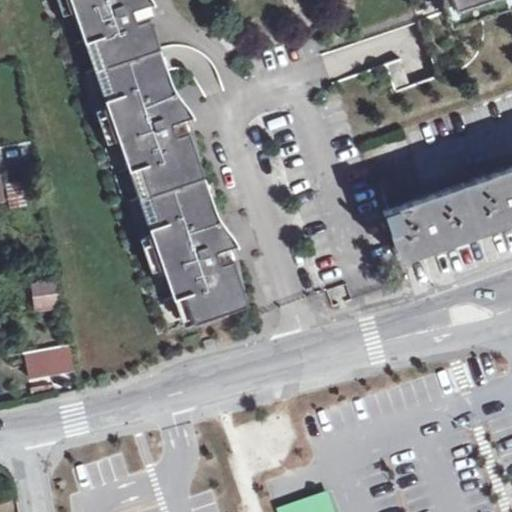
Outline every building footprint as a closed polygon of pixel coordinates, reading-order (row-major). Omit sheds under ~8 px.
[(47,0),(163,333),(254,301),(225,216),(168,56),(148,0),(47,0)] [(418,0),(444,75),(461,69),(468,66),(476,61),(480,57),(485,49),(487,44),(489,38),(490,31),(490,24),(489,18),(488,13),(499,9),(495,0),(418,0)] [(394,63),(402,85),(415,81),(408,58),(394,63)] [(511,221),(511,165),(389,208),(401,244),(399,245),(400,251),(403,250),(406,258),(511,221)] [(21,183),(7,186),(11,207),(25,205),(21,183)] [(31,282),(34,311),(60,309),(58,280),(31,282)] [(76,340),(29,348),(33,370),(80,362),(76,340)] [(336,511),(329,492),(277,511),(336,511)]
